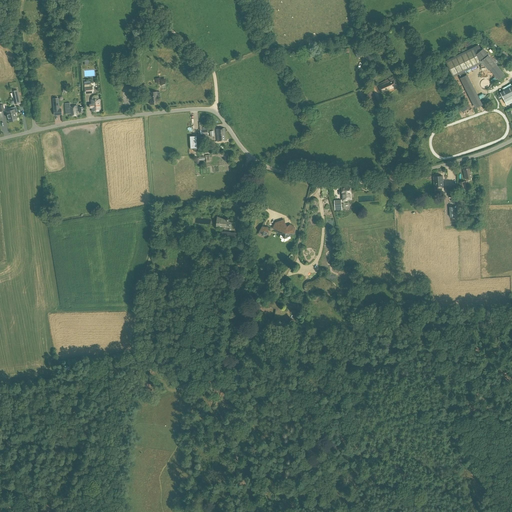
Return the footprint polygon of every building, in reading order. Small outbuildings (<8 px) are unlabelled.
[(479,44),(445,61),(453,77),(459,74),(461,78),(466,75),(465,71),(482,63),(483,63),(488,70),(496,64),(489,55),(489,54),(489,53),(488,53),(484,48),(481,50),(479,44)] [(367,62),(373,60),(367,46),(354,51),(357,58),(364,55),(367,62)] [(496,64),(488,70),(497,82),(505,75),(496,64)] [(482,107),(466,75),(461,78),(476,110),(482,107)] [(382,95),(397,88),(393,77),(378,84),(382,95)] [(507,105),(511,102),(511,86),(500,93),(507,105)] [(17,90),(11,91),(14,105),(20,103),(17,90)] [(159,92),(157,92),(149,92),(150,104),(158,104),(157,97),(160,97),(159,92)] [(371,106),(377,103),(372,92),(366,95),(371,106)] [(99,99),(91,100),(92,104),(90,105),(90,108),(92,107),(92,111),(100,111),(99,99)] [(77,106),(70,107),(70,103),(65,104),(65,107),(66,114),(69,114),(69,116),(78,115),(77,106)] [(14,110),(13,110),(7,111),(9,122),(17,120),(14,110)] [(217,141),(226,140),(224,128),(216,129),(217,141)] [(469,180),(469,178),(472,177),(470,168),(463,170),(465,179),(466,179),(466,180),(469,180)] [(434,187),(443,186),(442,176),(433,177),(434,187)] [(465,182),(458,183),(460,191),(467,190),(465,182)] [(448,197),(456,197),(455,186),(448,187),(448,197)] [(347,199),(351,199),(350,187),(342,187),(342,201),(347,200),(347,199)] [(229,221),(229,220),(229,219),(228,219),(227,219),(226,220),(219,217),(219,219),(219,222),(218,222),(218,226),(219,226),(219,227),(227,228),(227,227),(232,228),(232,222),(229,221)] [(276,223),(274,228),(282,232),(282,234),(285,237),(289,235),(289,233),(294,233),(295,228),(291,225),(288,228),(285,227),(283,221),(276,223)] [(262,227),(260,232),(264,235),(268,233),(268,228),(263,227),(262,227)] [(308,283),(307,283),(306,284),(306,285),(305,285),(305,286),(305,287),(305,288),(305,289),(305,290),(306,290),(306,291),(307,291),(308,292),(309,292),(310,292),(311,292),(312,291),(313,291),(313,290),(316,288),(317,288),(318,287),(319,287),(320,287),(321,287),(322,287),(323,288),(324,288),(325,289),(326,290),(326,291),(327,291),(327,292),(328,292),(329,292),(330,292),(331,292),(332,292),(333,291),(334,290),(334,289),(335,289),(335,288),(335,287),(335,286),(334,286),(334,285),(333,284),(332,283),(331,283),(330,283),(329,282),(328,282),(327,281),(326,281),(322,278),(321,277),(320,277),(320,278),(319,278),(318,278),(317,279),(316,279),(315,280),(314,281),(313,281),(312,282),(311,282),(310,283),(309,283),(308,283)] [(273,322),(280,323),(281,317),(284,316),(287,311),(282,310),(283,306),(274,302),(268,300),(265,305),(271,307),(276,309),(273,322)]
